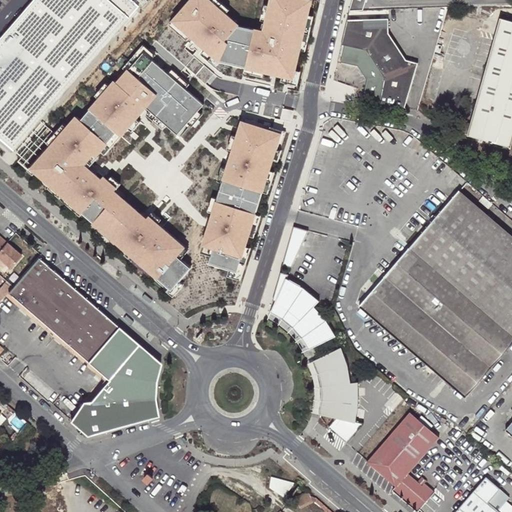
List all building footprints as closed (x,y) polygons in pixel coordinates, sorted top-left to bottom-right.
[(33,0),(0,39),(0,138),(13,150),(52,104),(54,106),(59,100),(57,99),(111,36),(112,38),(117,32),(116,31),(137,6),(129,0),(33,0)] [(209,0),(192,0),(176,19),(186,27),(184,30),(191,36),(196,40),(203,31),(208,35),(201,44),(206,50),(220,62),(246,68),(264,72),(283,76),(294,78),(295,70),(300,50),(308,16),(301,15),(304,0),(271,0),(270,7),(267,22),(266,25),(269,26),(267,33),(262,32),(247,29),(246,34),(235,31),(240,26),(226,14),(212,3),(209,0)] [(217,0),(214,0),(212,3),(226,14),(229,10),(217,0)] [(304,0),(301,15),(308,16),(312,2),(304,0)] [(354,0),(353,5),(364,8),(366,0),(354,0)] [(262,21),(267,22),(270,7),(265,5),(262,21)] [(313,17),(308,16),(300,50),(306,51),(313,17)] [(469,128),(468,135),(511,147),(511,143),(511,20),(501,17),(470,125),(469,128)] [(186,27),(176,19),(170,26),(188,40),(191,36),(184,30),(186,27)] [(379,103),(405,108),(418,63),(406,60),(388,33),(388,19),(347,20),(341,44),(345,45),(341,62),(358,65),(367,79),(364,97),(380,100),(379,103)] [(203,31),(196,40),(201,44),(208,35),(203,31)] [(144,51),(152,57),(155,53),(143,43),(123,66),(127,70),(144,51)] [(220,62),(206,50),(203,54),(217,66),(220,62)] [(198,109),(204,103),(185,87),(168,72),(152,57),(144,51),(127,70),(117,81),(115,79),(110,85),(100,97),(81,118),(77,115),(67,126),(51,145),(41,157),(42,158),(33,168),(51,183),(52,182),(83,209),(82,211),(83,211),(94,221),(97,218),(119,237),(116,240),(127,250),(129,249),(147,264),(146,266),(152,271),(169,286),(172,288),(179,279),(191,266),(181,257),(177,254),(184,245),(159,223),(149,214),(146,217),(115,189),(117,187),(108,179),(103,175),(101,177),(93,171),(92,172),(89,170),(88,171),(79,164),(84,157),(91,163),(92,162),(87,159),(93,152),(96,154),(101,149),(124,122),(128,126),(136,117),(146,105),(150,109),(166,123),(178,133),(188,121),(198,109)] [(168,72),(185,87),(189,83),(172,68),(168,72)] [(264,72),(246,68),(245,74),(262,78),(264,72)] [(294,78),(283,76),(282,83),(298,86),(301,72),(295,70),(294,78)] [(100,97),(110,85),(106,82),(96,93),(100,97)] [(408,107),(420,109),(422,98),(410,95),(408,107)] [(293,108),(282,106),(279,118),(291,120),(293,108)] [(166,123),(150,109),(146,113),(163,127),(166,123)] [(198,109),(188,121),(192,125),(202,113),(198,109)] [(286,130),(243,116),(240,126),(236,140),(235,143),(242,145),(240,152),(233,150),(230,158),(226,172),(221,188),(216,202),(214,209),(218,211),(216,218),(211,216),(210,222),(208,221),(205,231),(207,231),(206,233),(217,237),(212,254),(209,261),(230,268),(237,270),(245,245),(249,234),(255,213),(263,190),(269,169),(273,158),(276,148),(280,149),(286,130)] [(136,117),(128,126),(132,129),(140,120),(136,117)] [(51,145),(67,126),(63,122),(47,141),(51,145)] [(124,122),(101,149),(105,153),(128,126),(124,122)] [(236,140),(240,126),(235,125),(231,138),(236,140)] [(242,145),(235,143),(233,150),(240,152),(242,145)] [(280,149),(276,148),(273,158),(278,159),(281,149),(280,149)] [(87,159),(92,162),(98,155),(96,154),(93,152),(87,159)] [(226,172),(230,158),(225,156),(221,170),(226,172)] [(101,177),(103,175),(90,164),(91,163),(84,157),(79,164),(88,171),(89,170),(92,172),(93,171),(101,177)] [(274,170),(269,169),(263,190),(268,191),(274,170)] [(108,179),(117,187),(120,183),(112,175),(108,179)] [(83,209),(52,182),(51,183),(48,186),(80,214),(83,211),(82,211),(83,209)] [(216,202),(221,188),(216,186),(211,200),(216,202)] [(511,340),(511,236),(460,191),(360,305),(464,394),(511,340)] [(149,214),(159,223),(163,219),(152,210),(149,214)] [(261,214),(255,213),(249,234),(254,235),(261,214)] [(119,237),(97,218),(94,221),(92,222),(115,242),(116,240),(119,237)] [(291,267),(308,230),(293,226),(282,264),(291,267)] [(217,237),(206,233),(201,251),(212,254),(217,237)] [(9,243),(0,235),(0,242),(5,247),(9,243)] [(0,258),(12,269),(23,256),(9,243),(5,247),(0,242),(0,258)] [(184,245),(177,254),(181,257),(188,249),(184,245)] [(237,270),(230,268),(227,274),(240,278),(250,246),(245,245),(237,270)] [(147,264),(129,249),(127,250),(125,253),(149,274),(152,271),(146,266),(147,264)] [(15,287),(11,293),(92,363),(121,331),(39,260),(15,287)] [(311,348),(336,336),(326,320),(313,306),(319,301),(304,288),(286,278),(288,274),(280,271),(272,300),(275,301),(270,310),(282,317),(290,322),(297,329),(301,335),(311,348)] [(172,288),(169,286),(167,289),(173,295),(184,283),(179,279),(172,288)] [(111,379),(139,347),(121,331),(92,363),(111,379)] [(87,434),(154,416),(150,399),(151,380),(156,362),(139,347),(111,379),(113,381),(92,406),(85,406),(86,417),(79,417),(75,421),(76,425),(87,434)] [(345,442),(362,422),(356,421),(359,400),(358,381),(351,382),(347,365),(341,348),(314,361),(319,373),(322,387),(323,401),(321,415),(337,418),(329,428),(345,442)] [(156,362),(151,380),(159,381),(163,368),(156,362)] [(151,380),(150,399),(157,398),(159,381),(151,380)] [(161,414),(157,398),(150,399),(154,416),(161,414)] [(409,411),(367,460),(396,485),(407,472),(438,436),(409,411)] [(422,485),(417,480),(407,472),(396,485),(393,488),(417,509),(434,491),(424,482),(422,485)] [(150,474),(145,480),(149,484),(154,478),(150,474)] [(422,485),(424,482),(426,480),(421,475),(417,480),(422,485)] [(485,475),(453,511),(501,511),(498,509),(509,496),(485,475)] [(271,489),(284,498),(295,483),(271,477),(269,488),(271,489)] [(295,500),(293,501),(298,509),(313,500),(316,501),(317,501),(316,500),(316,498),(312,496),(311,492),(310,491),(298,498),(295,500)]
